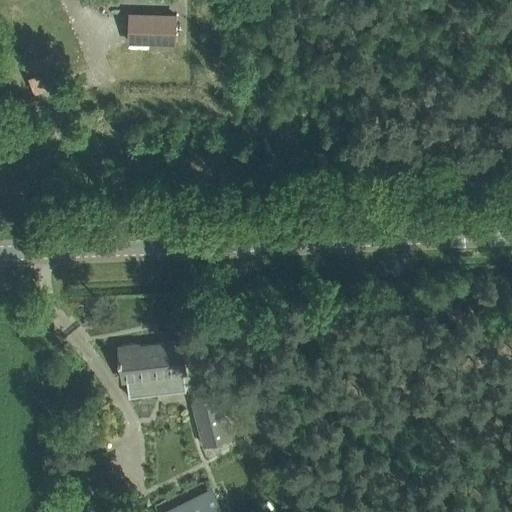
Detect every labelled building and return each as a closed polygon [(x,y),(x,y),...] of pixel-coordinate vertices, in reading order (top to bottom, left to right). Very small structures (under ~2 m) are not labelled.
[(129,12),(128,42),(176,44),(177,13),(129,12)] [(51,56),(25,64),(34,90),(60,82),(51,56)] [(118,358),(119,362),(121,378),(186,370),(182,341),(120,349),(121,357),(118,358)] [(220,394),(192,402),(203,445),(231,438),(220,394)] [(161,511),(225,511),(213,486),(161,511)]
